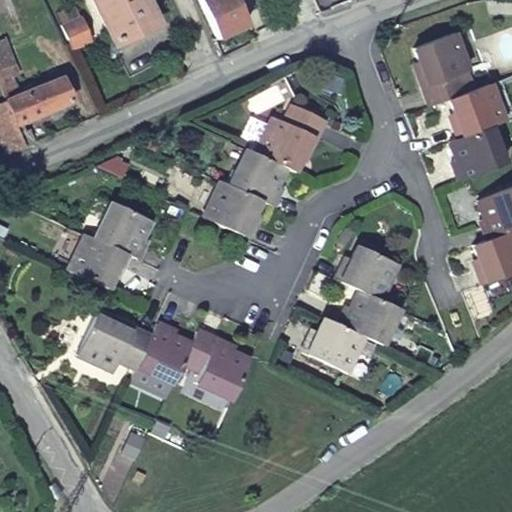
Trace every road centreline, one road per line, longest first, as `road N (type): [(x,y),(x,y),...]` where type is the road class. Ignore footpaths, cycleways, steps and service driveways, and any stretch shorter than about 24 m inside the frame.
road 1 (residential): [(344,24),(0,179)]
road 2 (residential): [(511,338),(271,511)]
road 3 (residential): [(378,154),(357,189),(315,212),(284,269),(233,288)]
road 4 (residential): [(378,154),(403,164),(419,186),(433,223),(434,270),(450,307)]
road 5 (residential): [(0,364),(92,511)]
road 6 (residential): [(344,24),(382,120),(378,154)]
